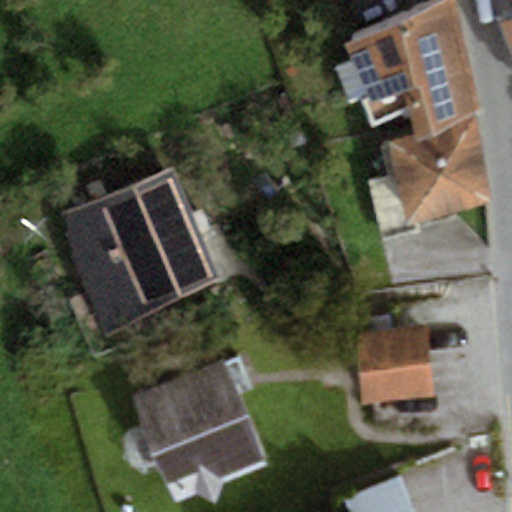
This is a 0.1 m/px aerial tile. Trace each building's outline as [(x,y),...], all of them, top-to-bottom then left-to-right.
[(437,14),(336,45),(353,98),(389,87),(401,125),(465,105),(437,14)] [(464,124),(383,144),(403,224),(484,204),(464,124)] [(170,181),(60,222),(101,332),(211,291),(170,181)] [(431,334),(356,337),(359,408),(434,405),(431,334)] [(219,369),(128,408),(171,509),(262,470),(219,369)] [(367,511),(417,511),(407,479),(362,493),(367,511)]
